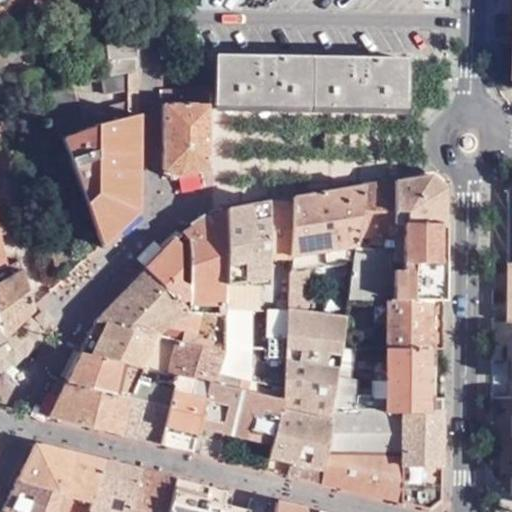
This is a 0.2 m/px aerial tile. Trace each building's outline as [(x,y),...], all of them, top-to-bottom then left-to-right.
[(110,69),(138,69),(138,18),(105,26),(110,69)] [(408,107),(409,56),(218,54),(218,106),(408,107)] [(136,84),(138,82),(138,69),(102,77),(105,92),(128,89),(132,87),(136,84)] [(209,106),(210,73),(183,73),(183,87),(163,87),(164,167),(182,175),(209,167),(209,119),(209,106)] [(131,100),(135,101),(137,102),(138,82),(136,84),(132,87),(128,89),(127,100),(131,100)] [(110,119),(137,112),(137,102),(135,101),(131,100),(127,100),(108,105),(110,119)] [(61,137),(102,244),(136,212),(137,112),(110,119),(88,126),(61,137)] [(403,221),(444,221),(444,186),(426,174),(396,179),(395,220),(403,221)] [(361,185),(354,244),(349,288),(348,299),(376,299),(386,299),(394,299),(395,260),(395,220),(396,179),(361,185)] [(290,256),(287,311),(285,358),(341,365),(343,347),(347,311),(348,299),(349,288),(344,288),(341,314),(307,309),(310,267),(338,264),(345,244),(354,244),(361,185),(293,197),(290,256)] [(290,256),(293,197),(268,201),(268,255),(290,256)] [(226,208),(226,283),(259,283),(269,283),(268,255),(268,201),(226,208)] [(204,312),(226,313),(226,310),(226,283),(226,208),(203,216),(182,232),(190,240),(187,302),(187,312),(195,312),(204,312)] [(403,221),(395,220),(395,260),(403,260),(403,221)] [(403,260),(444,261),(444,221),(403,221),(403,260)] [(92,322),(154,336),(156,336),(171,319),(187,302),(190,240),(182,232),(142,271),(103,310),(92,322)] [(0,269),(2,269),(9,265),(0,233),(0,269)] [(395,260),(394,299),(430,299),(444,299),(444,261),(403,260),(395,260)] [(2,269),(0,269),(0,326),(2,335),(33,307),(21,270),(4,278),(2,269)] [(259,310),(259,283),(226,283),(226,310),(252,310),(259,310)] [(376,299),(348,299),(347,311),(376,311),(376,299)] [(430,299),(394,299),(386,299),(386,347),(429,347),(430,299)] [(430,299),(429,347),(444,347),(444,299),(430,299)] [(252,310),(226,310),(226,313),(226,353),(226,359),(218,373),(253,381),(252,310)] [(278,366),(285,367),(285,358),(287,311),(270,311),(268,360),(278,360),(278,366)] [(202,323),(204,312),(195,312),(194,322),(202,323)] [(184,323),(171,319),(156,336),(173,341),(180,342),(184,323)] [(145,357),(154,336),(92,322),(77,355),(166,372),(168,362),(145,357)] [(353,347),(343,347),(341,365),(335,410),(344,409),(360,409),(360,395),(360,378),(351,378),(353,347)] [(386,409),(443,409),(443,397),(428,397),(429,347),(386,347),(386,360),(381,361),(381,376),(386,376),(385,395),(386,409)] [(166,372),(77,355),(63,384),(146,402),(167,407),(174,373),(166,372)] [(285,358),(285,367),(283,388),(272,441),(269,454),(292,459),(290,473),(325,482),(330,451),(341,452),(344,409),(335,410),(341,365),(285,358)] [(193,451),(199,424),(210,380),(174,373),(167,407),(160,442),(193,451)] [(214,380),(210,380),(199,424),(272,441),(283,388),(253,381),(218,373),(214,380)] [(63,384),(42,429),(138,438),(146,402),(63,384)] [(385,395),(360,395),(360,409),(386,409),(385,395)] [(146,402),(138,438),(160,442),(167,407),(146,402)] [(443,409),(386,409),(360,409),(344,409),(341,452),(330,451),(325,482),(430,507),(441,499),(443,409)] [(95,503),(105,461),(37,444),(17,482),(73,497),(95,503)] [(105,461),(95,503),(94,510),(103,511),(133,511),(143,470),(105,461)] [(133,511),(169,511),(176,479),(143,470),(133,511)] [(220,511),(227,491),(176,479),(169,511),(220,511)] [(3,510),(8,511),(55,511),(56,511),(62,511),(69,511),(73,497),(17,482),(3,510)] [(316,511),(276,502),(275,511),(316,511)]
